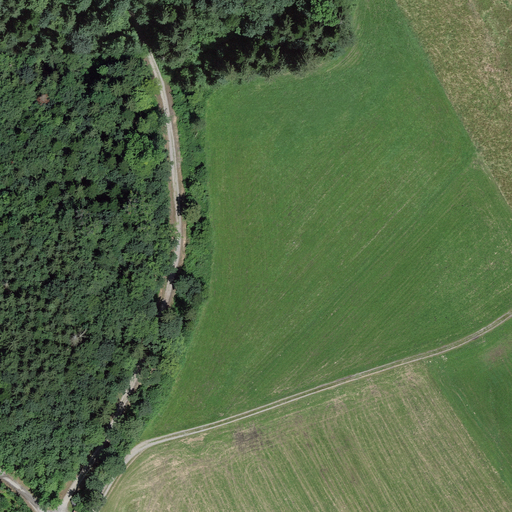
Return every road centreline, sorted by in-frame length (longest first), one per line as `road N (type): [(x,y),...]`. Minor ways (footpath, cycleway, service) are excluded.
road 1 (track): [(60,511),(111,436),(168,314),(179,233),(162,91),(124,0)]
road 2 (track): [(511,315),(464,341),(144,444),(125,458),(91,511)]
